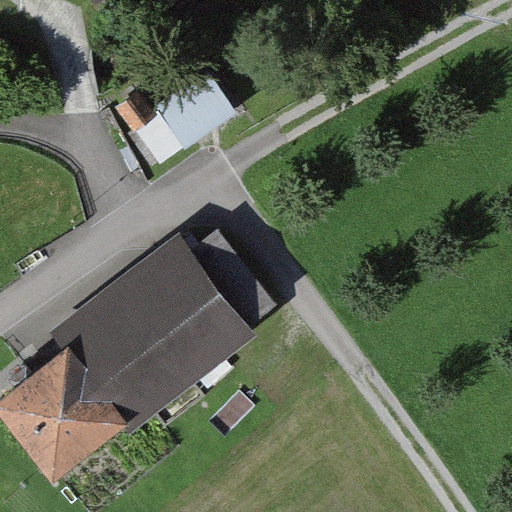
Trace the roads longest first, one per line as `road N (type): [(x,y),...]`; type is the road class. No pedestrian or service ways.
road 1 (track): [(511,3),(230,163),(210,167)]
road 2 (residential): [(0,319),(210,167)]
road 3 (track): [(80,130),(61,18),(31,0)]
